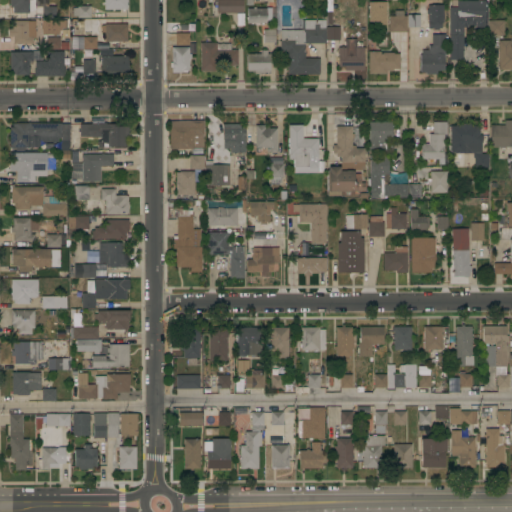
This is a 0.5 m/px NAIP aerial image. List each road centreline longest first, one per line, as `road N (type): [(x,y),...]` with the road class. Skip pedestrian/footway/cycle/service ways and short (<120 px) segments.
road 1 (residential): [(0,99),(511,97)]
road 2 (residential): [(155,298),(511,300)]
road 3 (tertiary): [(210,506),(511,503)]
road 4 (residential): [(155,298),(154,0)]
road 5 (residential): [(165,511),(156,484),(155,298)]
